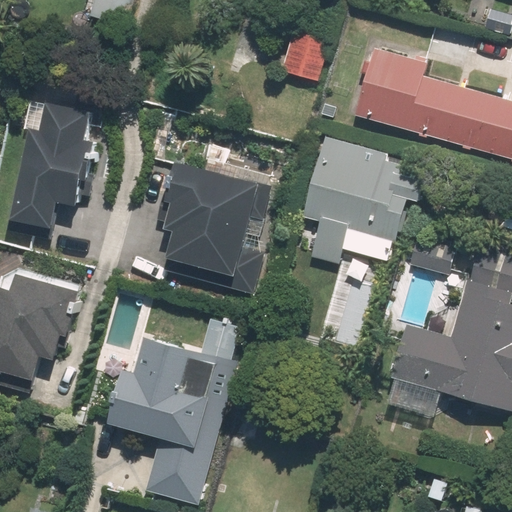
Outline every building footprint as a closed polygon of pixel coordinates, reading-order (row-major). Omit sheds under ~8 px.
[(137,0),(98,0),(94,16),(130,26),(137,0)] [(285,71),(323,81),(334,41),(296,31),(285,71)] [(380,48),(361,115),(511,157),(511,98),(430,75),(434,63),(380,48)] [(51,123),(39,120),(15,230),(60,240),(68,199),(90,204),(104,141),(97,140),(104,111),(56,100),(51,123)] [(183,113),(166,108),(153,159),(170,164),(183,113)] [(394,153),(330,137),(309,218),(324,222),(315,256),(345,264),(354,231),(403,244),(414,202),(425,205),(432,179),(406,172),(408,162),(393,158),(394,153)] [(277,181),(187,158),(169,229),(181,232),(171,272),(256,294),(268,247),(252,243),(259,216),(267,218),(277,181)] [(423,237),(416,264),(446,272),(453,244),(423,237)] [(511,257),(490,251),(481,277),(511,286),(511,257)] [(89,290),(26,271),(20,290),(5,285),(0,300),(0,367),(44,380),(51,357),(68,362),(89,290)] [(398,377),(511,408),(511,299),(495,295),(497,286),(472,279),(456,335),(413,324),(398,377)] [(245,363),(154,335),(143,372),(133,369),(117,424),(165,438),(150,488),(202,504),(245,363)] [(456,478),(438,474),(432,497),(450,502),(456,478)] [(499,511),(470,503),(467,511),(499,511)]
